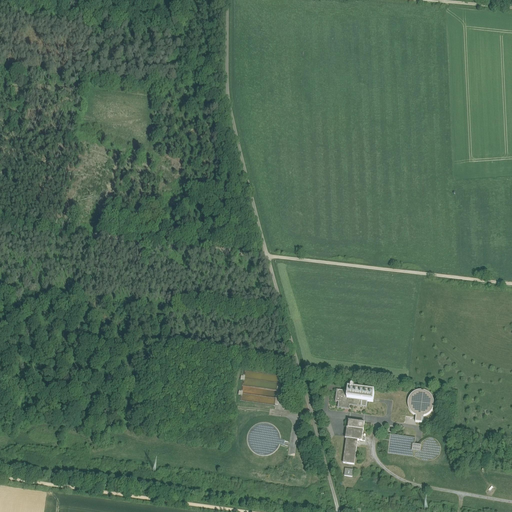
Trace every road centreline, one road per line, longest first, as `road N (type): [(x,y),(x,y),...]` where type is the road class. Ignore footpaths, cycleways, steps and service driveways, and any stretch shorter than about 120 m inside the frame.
road 1 (unclassified): [(226,0),(226,94),(338,511)]
road 2 (track): [(0,224),(511,283)]
road 3 (track): [(0,477),(241,511)]
road 4 (track): [(511,502),(397,478),(373,454),(376,420)]
